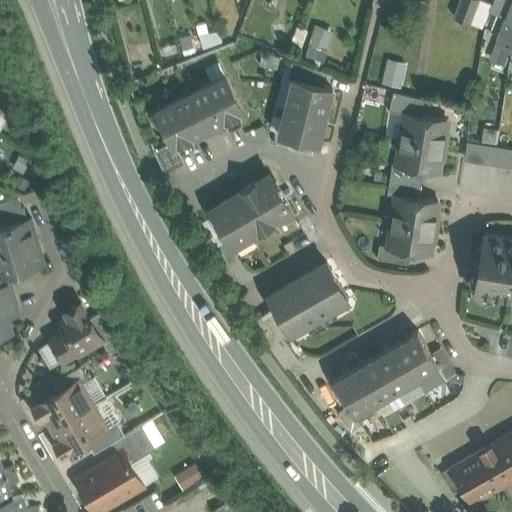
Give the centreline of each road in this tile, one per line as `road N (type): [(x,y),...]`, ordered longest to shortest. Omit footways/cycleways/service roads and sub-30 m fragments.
road 1 (tertiary): [(345,511),(268,419),(168,271),(96,128),(53,0)]
road 2 (residential): [(332,172),(256,154),(188,187)]
road 3 (residential): [(485,365),(465,407),(376,455)]
road 4 (residential): [(415,285),(412,302),(394,320),(309,369)]
road 5 (residential): [(63,511),(0,388)]
road 6 (residential): [(0,385),(66,270)]
road 7 (residential): [(448,291),(465,219),(511,210)]
